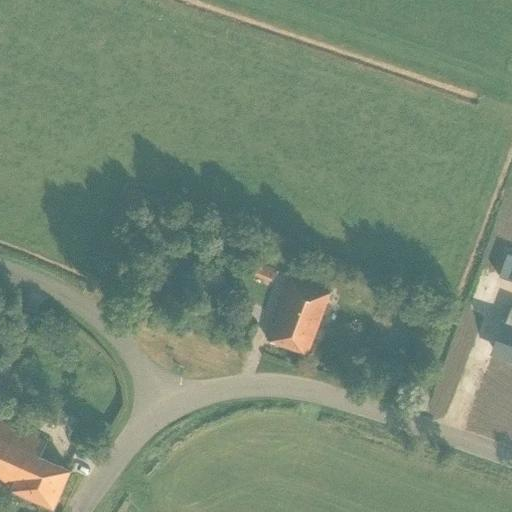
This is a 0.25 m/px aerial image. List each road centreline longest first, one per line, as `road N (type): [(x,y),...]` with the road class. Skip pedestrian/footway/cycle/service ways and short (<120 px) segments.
road 1 (tertiary): [(165,412),(225,389),(285,388),(344,400),(511,459)]
road 2 (unclassified): [(165,412),(143,371),(94,315),(0,269)]
road 3 (tertiary): [(81,511),(108,468),(165,412)]
